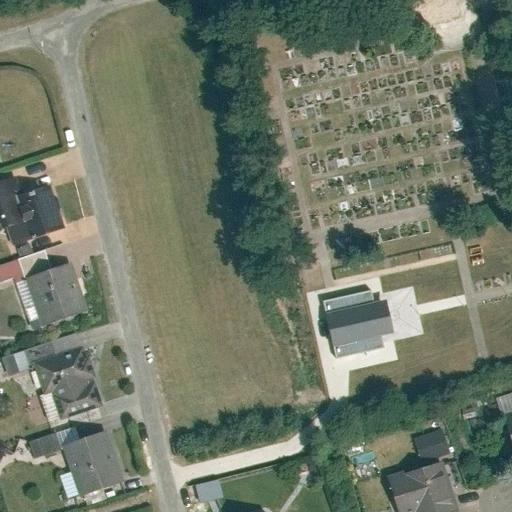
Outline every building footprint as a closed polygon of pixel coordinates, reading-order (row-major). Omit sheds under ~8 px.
[(406,0),(410,23),(455,16),(452,0),(406,0)] [(0,225),(0,227),(7,225),(13,243),(64,227),(51,184),(19,194),(14,178),(0,182),(0,225)] [(71,263),(25,277),(40,325),(86,311),(71,263)] [(386,301),(326,313),(332,346),(393,334),(386,301)] [(85,385),(83,379),(92,376),(81,345),(33,362),(43,393),(51,391),(61,421),(100,407),(91,383),(85,385)] [(511,446),(511,412),(503,415),(511,446)] [(421,461),(451,454),(445,429),(415,436),(421,461)] [(106,430),(60,445),(78,496),(123,480),(106,430)] [(397,511),(451,511),(454,511),(440,463),(388,478),(397,511)]
